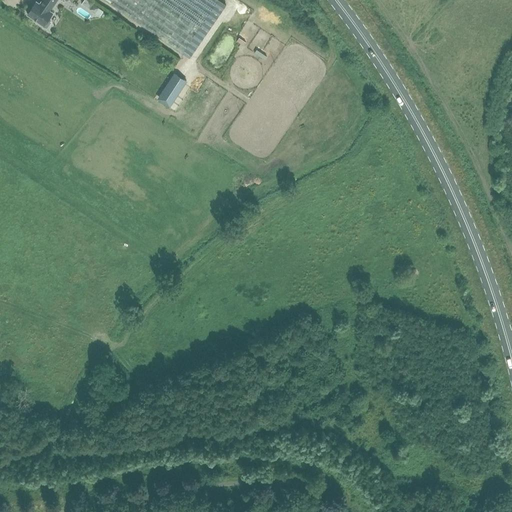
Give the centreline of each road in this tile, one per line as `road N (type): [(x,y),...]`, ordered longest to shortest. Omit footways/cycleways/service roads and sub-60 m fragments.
road 1 (primary): [(511,358),(446,181),(333,0)]
road 2 (unclassified): [(93,511),(291,482),(311,489),(316,511)]
